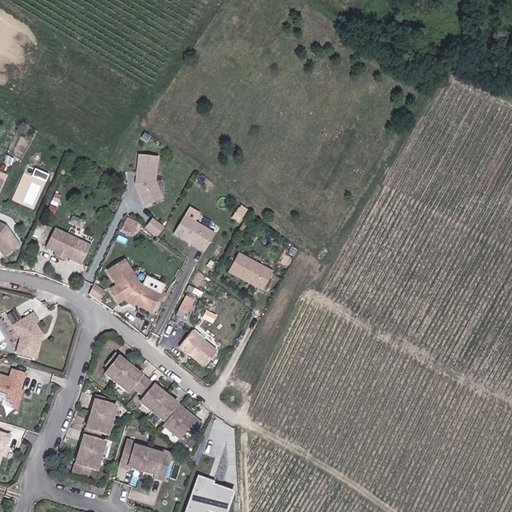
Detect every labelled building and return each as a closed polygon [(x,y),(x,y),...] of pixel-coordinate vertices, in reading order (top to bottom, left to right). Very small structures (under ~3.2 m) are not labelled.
[(136,182),(146,204),(164,197),(156,179),(158,154),(139,152),(136,182)] [(37,172),(34,178),(47,184),(50,178),(37,172)] [(60,196),(54,194),(50,203),(56,206),(60,196)] [(52,214),(55,208),(49,205),(46,211),(52,214)] [(215,232),(184,214),(174,232),(204,250),(215,232)] [(139,223),(127,217),(124,224),(136,229),(139,223)] [(163,225),(153,217),(147,225),(157,233),(163,225)] [(19,245),(5,225),(0,222),(0,250),(4,256),(19,245)] [(88,250),(52,233),(44,252),(55,257),(64,261),(80,268),(88,250)] [(274,268),(239,250),(230,268),(265,286),(274,268)] [(125,261),(109,271),(118,287),(112,291),(120,304),(126,300),(132,302),(135,302),(143,308),(153,312),(161,295),(141,285),(125,261)] [(94,284),(89,294),(99,299),(105,289),(94,284)] [(194,296),(187,292),(181,306),(187,309),(194,296)] [(39,341),(41,337),(44,335),(37,324),(41,322),(36,314),(16,325),(23,338),(18,353),(37,359),(42,342),(39,341)] [(182,345),(207,364),(219,348),(194,329),(182,345)] [(207,422),(120,354),(111,366),(115,368),(110,374),(133,392),(138,386),(150,396),(145,402),(169,420),(173,414),(176,417),(169,425),(185,437),(192,429),(198,434),(207,422)] [(20,391),(25,374),(14,370),(11,379),(0,375),(0,400),(4,402),(15,405),(20,391)] [(17,409),(23,392),(20,391),(15,405),(4,402),(3,404),(17,409)] [(110,436),(120,408),(113,406),(115,402),(101,396),(73,471),(87,476),(90,469),(97,471),(107,443),(100,441),(103,433),(110,436)] [(0,449),(2,448),(4,441),(7,442),(9,434),(0,430),(0,449)] [(163,484),(173,458),(165,455),(164,458),(137,448),(138,445),(130,442),(120,468),(128,471),(130,468),(156,478),(155,481),(163,484)] [(199,477),(184,511),(198,511),(201,505),(217,511),(224,511),(232,494),(212,485),(211,487),(207,485),(208,481),(199,477)]
